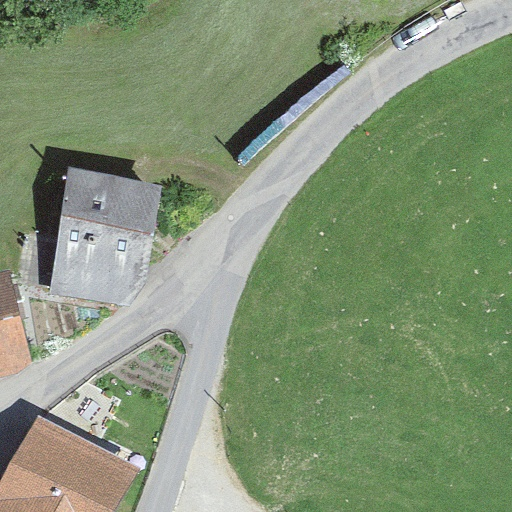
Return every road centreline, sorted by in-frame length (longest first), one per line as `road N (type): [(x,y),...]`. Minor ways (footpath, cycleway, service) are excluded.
road 1 (unclassified): [(241,239),(354,103),(417,56),(511,10)]
road 2 (unclassified): [(241,239),(157,325),(0,417)]
road 3 (unclassified): [(160,511),(241,239)]
